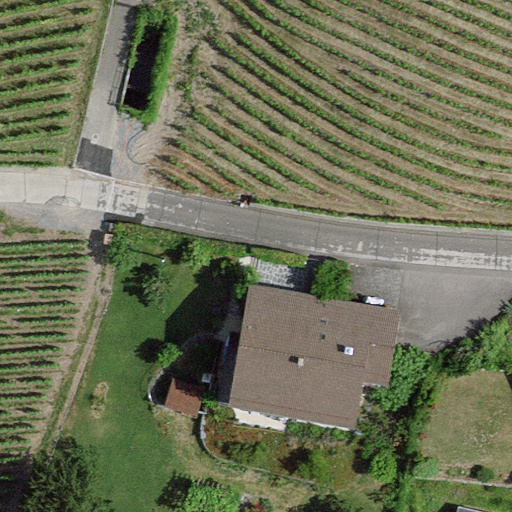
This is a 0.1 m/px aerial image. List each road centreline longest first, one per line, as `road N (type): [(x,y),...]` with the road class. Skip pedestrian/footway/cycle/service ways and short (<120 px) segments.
road 1 (unclassified): [(0,202),(77,201),(511,255)]
road 2 (track): [(125,0),(77,201)]
